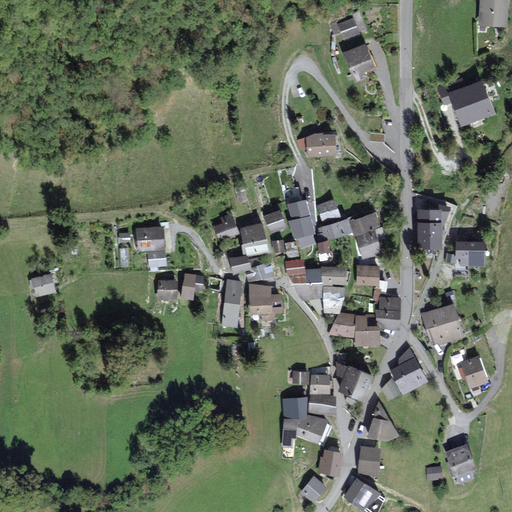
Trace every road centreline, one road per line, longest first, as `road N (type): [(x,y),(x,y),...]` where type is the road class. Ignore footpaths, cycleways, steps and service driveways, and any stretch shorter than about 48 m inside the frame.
road 1 (tertiary): [(401,334),(407,0)]
road 2 (residential): [(180,222),(221,271),(296,295),(329,344),(343,426),(358,441)]
road 3 (residential): [(401,334),(414,338),(465,417),(499,381),(496,344)]
road 4 (track): [(407,165),(382,158),(362,138),(316,67),(294,70),(296,95)]
road 5 (track): [(0,224),(154,210)]
